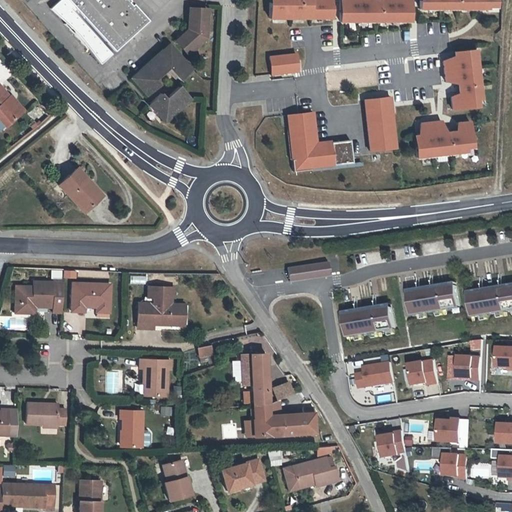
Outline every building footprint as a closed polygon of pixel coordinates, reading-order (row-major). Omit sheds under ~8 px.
[(71,8),(73,5),(68,0),(58,0),(50,8),(78,34),(100,63),(111,53),(71,8)] [(68,0),(73,5),(114,51),(148,20),(133,3),(132,5),(129,2),(131,0),(130,0),(68,0)] [(269,0),(270,2),(269,2),(269,18),(331,17),(331,5),(330,5),(330,0),(269,0)] [(339,0),(340,21),(351,21),(351,18),(364,18),(364,21),(386,21),(386,18),(398,18),(398,21),(410,21),(410,0),(339,0)] [(419,0),(420,8),(431,8),(431,6),(437,6),(437,8),(449,9),(449,6),(454,6),(454,9),(466,9),(466,6),(472,6),(472,8),(480,8),(480,6),(496,6),(495,0),(419,0)] [(174,39),(183,49),(193,40),(195,43),(202,37),(200,34),(201,34),(201,25),(204,25),(205,7),(187,6),(187,27),(174,39)] [(193,40),(183,49),(185,51),(195,43),(193,40)] [(191,69),(170,46),(165,51),(163,49),(132,77),(147,95),(160,83),(156,79),(168,67),(179,80),(191,69)] [(456,81),(458,95),(450,96),(451,109),(477,106),(476,94),(480,94),(477,73),(475,73),(473,61),(476,60),(475,49),(453,51),(454,57),(442,60),(444,81),(456,81)] [(296,53),(269,56),(271,73),(297,70),(296,53)] [(179,85),(165,97),(161,93),(149,104),(165,121),(190,98),(179,85)] [(0,122),(4,127),(19,113),(6,98),(8,97),(0,88),(0,122)] [(11,95),(8,97),(6,98),(19,113),(23,110),(11,95)] [(363,99),(368,150),(394,148),(389,96),(363,99)] [(292,143),(293,159),(291,159),(293,171),(310,169),(310,167),(352,162),(350,139),(316,143),(312,112),(295,114),(296,124),(288,125),(290,143),(292,143)] [(440,121),(420,123),(419,135),(413,135),(416,157),(427,156),(427,153),(440,151),(440,154),(461,152),(460,148),(472,147),(469,121),(457,122),(458,130),(443,132),(440,121)] [(83,211),(98,198),(85,183),(88,180),(76,168),(58,184),(83,211)] [(101,195),(88,180),(85,183),(98,198),(101,195)] [(330,275),(328,262),(287,268),(289,281),(330,275)] [(64,278),(76,277),(75,270),(63,270),(64,278)] [(44,303),(43,306),(55,306),(55,311),(64,312),(65,281),(56,281),(34,280),(34,285),(16,285),(16,312),(33,312),(33,306),(34,302),(44,303)] [(97,304),(99,304),(112,304),(113,281),(97,280),(74,280),(74,308),(85,308),(85,303),(87,303),(97,304)] [(408,294),(456,286),(456,282),(408,290),(408,294)] [(511,284),(468,291),(468,295),(511,288),(511,284)] [(460,308),(456,286),(408,294),(412,316),(460,308)] [(165,324),(182,325),(183,305),(173,305),(174,288),(153,287),(153,297),(157,297),(157,304),(141,303),(139,327),(155,328),(156,318),(165,318),(165,324)] [(511,288),(468,295),(472,317),(511,310),(511,288)] [(343,312),(343,316),(392,308),(391,304),(343,312)] [(347,338),(396,330),(392,308),(343,316),(347,338)] [(212,343),(199,346),(201,355),(214,352),(212,343)] [(511,349),(498,348),(497,368),(511,368),(511,349)] [(254,403),(268,403),(266,353),(242,354),(243,384),(253,383),(254,403)] [(143,367),(143,376),(150,376),(149,385),(149,394),(168,395),(168,379),(168,369),(172,369),(172,358),(140,357),(140,367),(143,367)] [(473,380),(480,381),(481,358),(459,357),(458,378),(472,378),(473,380)] [(428,385),(439,384),(435,361),(410,365),(414,386),(428,383),(428,385)] [(372,386),(394,382),(391,363),(364,367),(365,373),(357,374),(359,388),(372,386)] [(274,388),(278,399),(279,399),(292,394),(288,383),(274,388)] [(278,399),(268,403),(269,415),(280,414),(279,399),(278,399)] [(43,423),(59,424),(67,424),(67,409),(59,408),(59,403),(28,402),(27,423),(43,423)] [(268,403),(254,403),(255,419),(253,419),(254,436),(270,435),(286,434),(314,433),(313,407),(302,408),(302,413),(280,414),(269,415),(268,403)] [(0,411),(0,434),(9,434),(17,435),(18,409),(10,409),(1,408),(1,412),(0,411)] [(120,409),(119,418),(123,418),(122,446),(142,446),(144,410),(120,409)] [(439,421),(438,442),(461,443),(462,420),(454,419),(454,421),(439,421)] [(498,443),(511,443),(511,424),(499,424),(498,443)] [(384,458),(407,454),(406,447),(403,431),(395,433),(395,435),(381,437),(384,458)] [(331,446),(315,448),(316,456),(332,454),(331,446)] [(276,448),(266,448),(269,458),(276,458),(276,448)] [(467,479),(468,456),(446,454),(445,475),(459,476),(459,478),(467,479)] [(326,457),(292,466),(296,484),(314,480),(316,484),(316,486),(338,480),(335,466),(334,466),(331,456),(326,458),(326,457)] [(511,456),(503,456),(501,478),(511,478),(511,456)] [(226,489),(264,479),(258,459),(220,469),(226,489)] [(191,494),(186,474),(184,474),(183,470),(185,469),(183,460),(163,465),(167,481),(164,482),(168,500),(191,494)] [(407,460),(398,460),(398,470),(408,470),(407,460)] [(298,489),(316,484),(314,480),(296,484),(292,466),(283,469),(289,491),(298,489)] [(100,511),(101,496),(102,479),(102,477),(84,476),(83,497),(80,497),(79,511),(100,511)] [(110,480),(102,479),(101,496),(109,496),(110,480)] [(10,482),(9,501),(24,501),(24,505),(43,505),(43,508),(53,508),(54,483),(10,482)]
